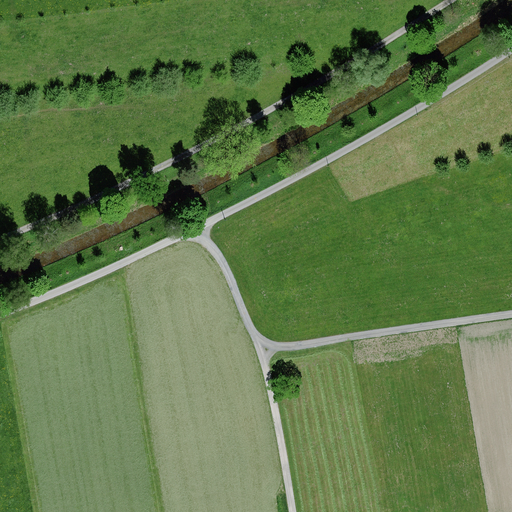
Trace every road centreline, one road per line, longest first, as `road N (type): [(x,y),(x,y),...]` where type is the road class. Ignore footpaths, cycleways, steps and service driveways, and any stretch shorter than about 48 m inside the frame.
road 1 (track): [(511,47),(198,229),(0,315)]
road 2 (track): [(0,238),(193,150),(457,0)]
road 3 (track): [(511,323),(271,357)]
road 4 (track): [(271,357),(296,511)]
road 5 (track): [(198,229),(271,357)]
